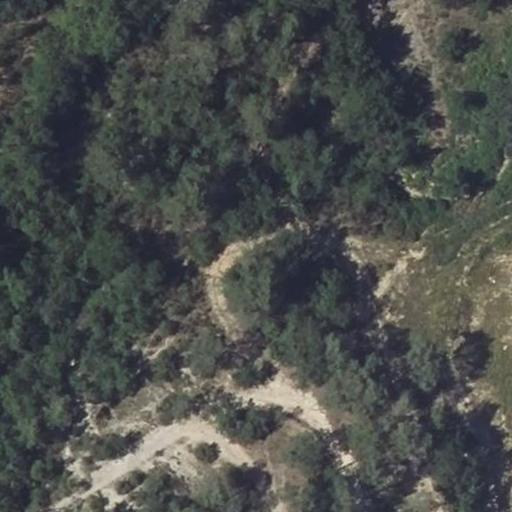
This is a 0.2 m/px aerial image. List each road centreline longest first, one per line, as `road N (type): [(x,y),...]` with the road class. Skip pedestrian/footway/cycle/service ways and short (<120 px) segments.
road 1 (track): [(49,511),(209,408),(247,394),(302,406),(325,429),(362,511)]
road 2 (track): [(172,431),(237,448),(266,485),(274,511)]
